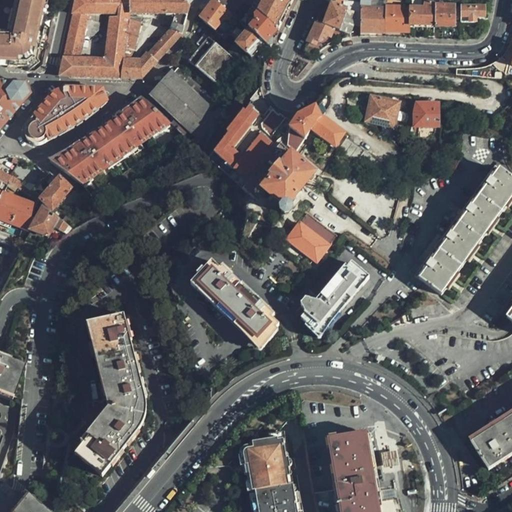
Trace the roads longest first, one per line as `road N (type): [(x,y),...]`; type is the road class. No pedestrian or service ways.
road 1 (primary): [(141,511),(248,391),(302,368),(359,375),(404,401),(435,445),(445,486)]
road 2 (tertiary): [(311,0),(280,68),(280,86),(294,94),(355,51),(486,46),(505,0)]
road 3 (residential): [(5,144),(37,156),(129,93)]
road 4 (residential): [(129,93),(144,90),(186,38),(199,0)]
